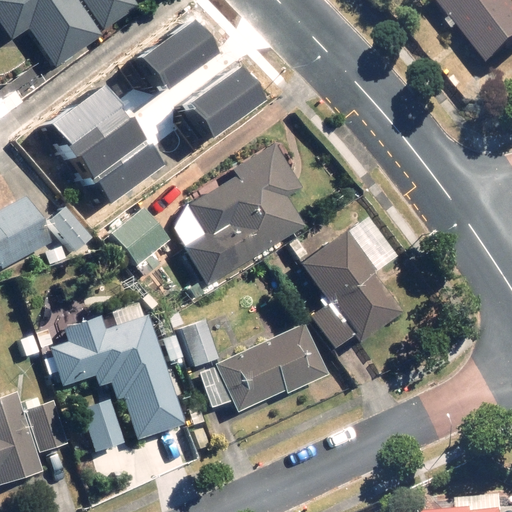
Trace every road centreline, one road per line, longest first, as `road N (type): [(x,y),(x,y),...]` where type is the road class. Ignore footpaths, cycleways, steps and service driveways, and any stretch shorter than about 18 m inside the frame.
road 1 (residential): [(511,376),(227,511)]
road 2 (tertiary): [(290,0),(459,209)]
